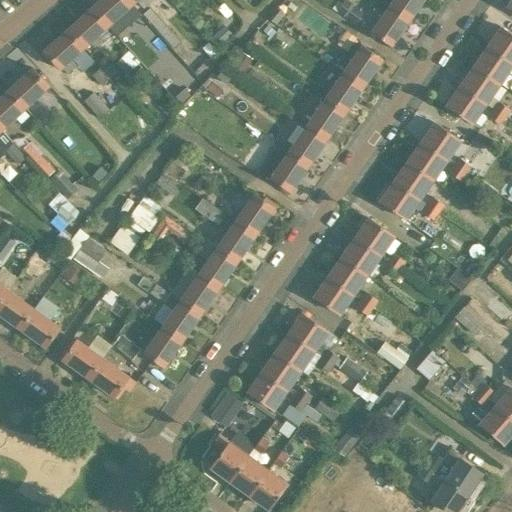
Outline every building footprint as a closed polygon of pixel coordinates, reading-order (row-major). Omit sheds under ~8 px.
[(131,6),(125,0),(101,0),(91,9),(107,27),(131,6)] [(125,0),(131,6),(136,1),(143,9),(152,1),(151,0),(125,0)] [(345,0),(344,0),(336,12),(355,25),(363,12),(345,0)] [(392,0),(388,6),(409,20),(422,0),(392,0)] [(391,46),(409,20),(388,6),(370,32),(391,46)] [(150,8),(142,15),(173,49),(181,43),(150,8)] [(268,18),(275,23),(283,14),(276,8),(268,18)] [(107,27),(91,9),(67,31),(83,49),(107,27)] [(190,22),(198,29),(204,23),(196,16),(190,22)] [(267,25),(262,31),(270,38),(275,32),(267,25)] [(231,34),(223,26),(209,39),(216,47),(231,34)] [(488,47),(510,62),(511,63),(511,34),(501,27),(488,47)] [(76,66),(71,60),(83,49),(67,31),(41,55),(50,64),(52,62),(60,70),(62,68),(67,74),(76,66)] [(356,38),(346,31),(336,44),(347,51),(356,38)] [(202,48),(210,57),(217,52),(209,43),(202,48)] [(362,46),(343,73),(362,86),(381,59),(362,46)] [(488,47),(474,67),(499,84),(507,72),(511,75),(511,63),(510,62),(488,47)] [(139,63),(127,51),(115,63),(127,75),(139,63)] [(238,52),(228,67),(239,74),(249,60),(238,52)] [(111,77),(117,71),(110,62),(103,69),(111,77)] [(467,77),(461,86),(483,102),(486,104),(491,97),(495,90),(499,84),(474,67),(467,77)] [(33,68),(8,91),(26,109),(50,87),(33,68)] [(99,69),(91,76),(100,86),(108,79),(99,69)] [(262,89),(268,80),(251,69),(245,78),(262,89)] [(222,70),(216,76),(225,84),(231,77),(222,70)] [(344,113),(362,86),(343,73),(324,100),(344,113)] [(216,98),(222,90),(213,83),(207,90),(216,98)] [(454,97),(447,107),(459,115),(472,124),(479,114),(485,105),(486,104),(483,102),(461,86),(454,97)] [(184,89),(175,97),(182,104),(190,96),(184,89)] [(0,98),(0,129),(2,131),(26,109),(8,91),(0,98)] [(93,93),(84,101),(99,119),(109,110),(93,93)] [(344,113),(324,100),(306,126),(326,140),(344,113)] [(499,102),(494,109),(505,117),(510,110),(499,102)] [(493,110),(488,118),(494,122),(500,126),(497,129),(505,134),(511,139),(511,124),(504,119),(505,117),(494,109),(493,110)] [(460,158),(469,145),(436,122),(422,142),(447,159),(446,160),(455,166),(455,165),(460,158)] [(326,140),(306,126),(288,153),(308,166),(326,140)] [(13,143),(2,131),(0,129),(0,158),(4,155),(2,153),(5,151),(17,164),(25,156),(13,143)] [(408,162),(433,179),(446,160),(447,159),(422,142),(408,162)] [(28,143),(21,150),(46,178),(54,171),(28,143)] [(288,195),(308,166),(288,153),(271,179),(279,185),(277,188),(288,195)] [(460,158),(455,165),(466,173),(471,166),(460,158)] [(395,182),(420,199),(433,179),(408,162),(395,182)] [(466,173),(455,165),(455,166),(449,174),(460,181),(466,173)] [(106,173),(100,167),(92,176),(98,181),(106,173)] [(59,171),(49,180),(68,199),(77,190),(59,171)] [(163,173),(155,184),(175,197),(183,186),(163,173)] [(381,202),(406,219),(420,199),(395,182),(381,202)] [(254,194),(235,221),(255,235),(276,205),(265,198),(263,200),(254,194)] [(160,207),(144,195),(128,218),(145,230),(149,233),(158,219),(154,216),(160,207)] [(432,197),(427,204),(439,212),(444,205),(432,197)] [(218,226),(225,215),(202,199),(195,210),(218,226)] [(67,202),(57,214),(68,223),(78,211),(67,202)] [(439,212),(427,204),(421,212),(433,221),(439,212)] [(185,242),(190,234),(165,216),(151,237),(159,242),(167,230),(185,242)] [(128,218),(123,225),(140,236),(145,230),(128,218)] [(369,218),(356,238),(380,255),(394,235),(369,218)] [(255,235),(235,221),(216,248),(237,262),(255,235)] [(60,269),(67,261),(68,262),(88,236),(79,229),(59,255),(53,250),(46,258),(60,269)] [(115,233),(109,243),(124,253),(131,244),(115,233)] [(0,239),(0,261),(14,244),(3,236),(0,239)] [(88,238),(73,260),(101,279),(109,268),(98,261),(106,250),(88,238)] [(356,238),(342,258),(367,275),(380,255),(356,238)] [(219,288),(237,262),(216,248),(208,242),(199,255),(207,261),(199,274),(219,288)] [(392,254),(387,261),(400,269),(405,262),(392,254)] [(353,294),(367,275),(342,258),(328,277),(353,294)] [(394,277),(400,269),(387,261),(382,268),(394,277)] [(82,274),(69,265),(62,276),(75,285),(82,274)] [(0,300),(7,290),(16,279),(1,268),(0,269),(0,300)] [(460,268),(450,275),(457,286),(467,279),(460,268)] [(219,288),(199,274),(180,301),(200,315),(219,288)] [(146,290),(152,284),(142,276),(137,283),(146,290)] [(339,314),(353,294),(328,277),(315,297),(339,314)] [(155,284),(149,293),(164,304),(170,295),(155,284)] [(7,290),(0,300),(0,314),(20,329),(34,310),(7,290)] [(117,297),(107,290),(102,298),(111,305),(117,297)] [(365,293),(360,300),(372,308),(377,301),(365,293)] [(60,329),(49,320),(59,307),(44,296),(34,310),(20,329),(46,348),(60,329)] [(368,315),(372,308),(360,300),(356,307),(368,315)] [(200,315),(180,301),(162,327),(182,341),(200,315)] [(463,307),(454,317),(475,335),(483,325),(463,307)] [(303,314),(289,334),(314,351),(323,357),(328,350),(329,348),(320,342),(328,331),(303,314)] [(162,371),(182,341),(162,327),(144,354),(153,361),(151,363),(162,371)] [(120,334),(112,345),(132,360),(140,349),(120,334)] [(289,334),(276,353),(301,371),(314,351),(289,334)] [(59,358),(87,378),(102,358),(77,339),(70,348),(68,347),(59,358)] [(384,342),(376,353),(399,370),(407,358),(384,342)] [(328,350),(323,357),(333,364),(338,357),(328,350)] [(445,362),(431,351),(416,369),(429,380),(445,362)] [(301,371),(276,353),(262,373),(287,390),(301,371)] [(323,357),(317,365),(328,373),(333,364),(323,357)] [(338,357),(333,364),(339,368),(338,369),(359,383),(367,371),(346,357),(344,361),(338,357)] [(136,382),(130,378),(102,358),(87,378),(118,400),(126,390),(129,392),(136,382)] [(273,410),(287,390),(262,373),(248,393),(273,410)] [(470,383),(462,375),(456,382),(464,390),(470,383)] [(483,382),(477,389),(487,398),(493,391),(483,382)] [(306,403),(311,396),(299,388),(294,395),(306,403)] [(481,405),(487,398),(477,389),(471,396),(481,405)] [(511,389),(497,407),(511,420),(511,389)] [(243,404),(228,392),(213,413),(229,424),(243,404)] [(294,395),(289,403),(301,411),(306,403),(294,395)] [(409,405),(396,396),(377,422),(390,431),(409,405)] [(322,397),(314,409),(333,421),(341,410),(322,397)] [(489,400),(487,398),(481,405),(478,408),(488,417),(481,425),(503,445),(511,433),(511,420),(497,407),(489,400)] [(316,421),(321,414),(312,408),(307,415),(316,421)] [(286,421),(278,431),(287,438),(295,428),(286,421)] [(360,437),(348,428),(333,448),(344,456),(360,437)] [(271,441),(263,435),(250,454),(253,456),(257,451),(262,454),(271,441)] [(211,466),(231,480),(248,457),(219,436),(213,444),(222,451),(211,466)] [(281,449),(273,462),(277,464),(281,467),(290,455),(281,449)] [(434,455),(425,467),(469,496),(482,475),(459,460),(461,457),(451,450),(444,461),(434,455)] [(267,471),(248,457),(231,480),(250,494),(267,471)] [(448,511),(458,511),(469,496),(425,467),(420,475),(440,488),(432,501),(448,511)] [(287,485),(267,471),(250,494),(270,509),(287,485)]
